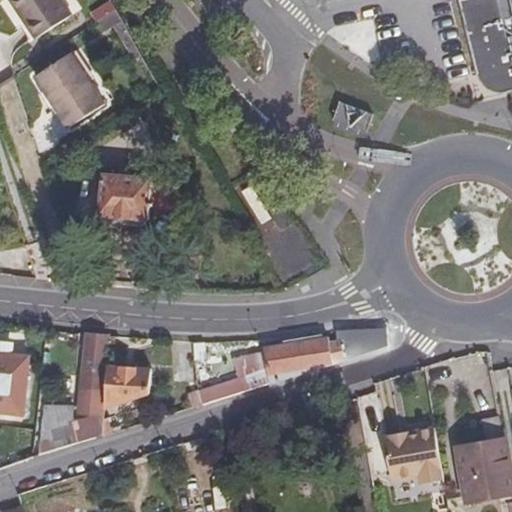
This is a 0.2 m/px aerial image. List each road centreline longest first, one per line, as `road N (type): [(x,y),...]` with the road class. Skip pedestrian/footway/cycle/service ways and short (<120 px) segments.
road 1 (residential): [(434,318),(405,357),(0,490)]
road 2 (tertiary): [(0,301),(176,319),(282,319),(393,283)]
road 3 (unknown): [(73,309),(0,82)]
road 4 (tertiary): [(229,84),(306,169),(389,218)]
road 5 (tertiary): [(431,165),(371,157),(276,114)]
road 6 (residential): [(276,114),(279,38),(245,0)]
